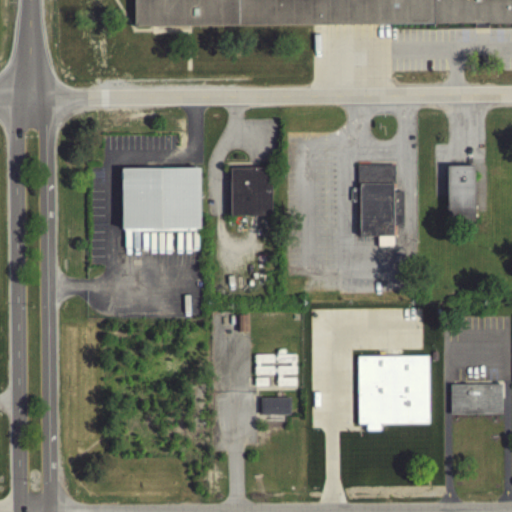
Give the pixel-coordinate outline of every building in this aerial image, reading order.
[(511,0),(511,21),(188,26),(134,26),(133,0),(511,0)] [(232,214),(232,167),(272,166),(272,214),(232,214)] [(124,169),(124,229),(203,228),(202,168),(124,169)] [(393,239),(393,168),(357,168),(358,239),(393,239)] [(446,169),(445,224),(472,225),(473,169),(446,169)] [(238,335),(247,335),(247,318),(237,319),(238,335)] [(428,353),(357,354),(358,422),(365,422),(366,428),(379,428),(379,422),(429,421),(428,353)] [(450,412),(450,382),(501,381),(501,411),(450,412)] [(259,418),(289,418),(289,402),(259,401),(259,418)]
